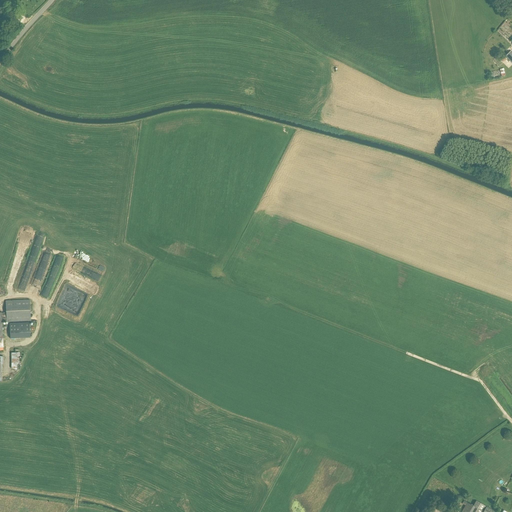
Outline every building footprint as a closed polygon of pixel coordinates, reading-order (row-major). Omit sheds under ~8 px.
[(31,321),(30,300),(5,301),(6,313),(2,313),(0,313),(0,350),(4,350),(2,323),(31,321)] [(10,339),(30,338),(29,323),(10,324),(10,339)] [(17,370),(18,358),(20,357),(20,353),(11,353),(11,369),(17,370)] [(492,425),(495,430),(506,421),(503,417),(492,425)] [(486,507),(476,501),(473,506),(467,503),(462,511),(482,511),(483,511),(486,507)]
